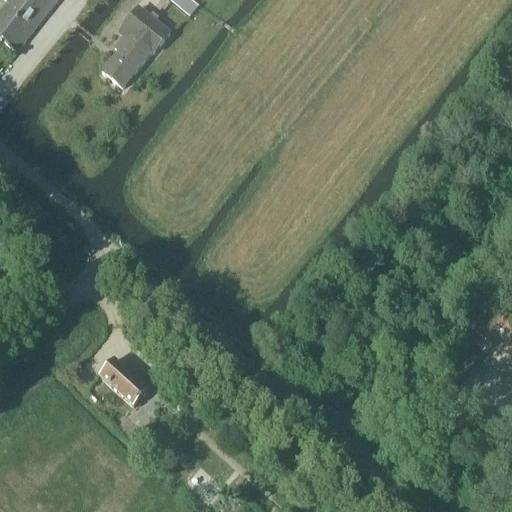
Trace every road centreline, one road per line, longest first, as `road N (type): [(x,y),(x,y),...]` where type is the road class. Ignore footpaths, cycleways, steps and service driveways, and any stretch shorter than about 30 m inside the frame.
road 1 (unclassified): [(108,250),(410,511)]
road 2 (unclassified): [(0,358),(108,250)]
road 3 (unclassified): [(108,250),(0,146)]
